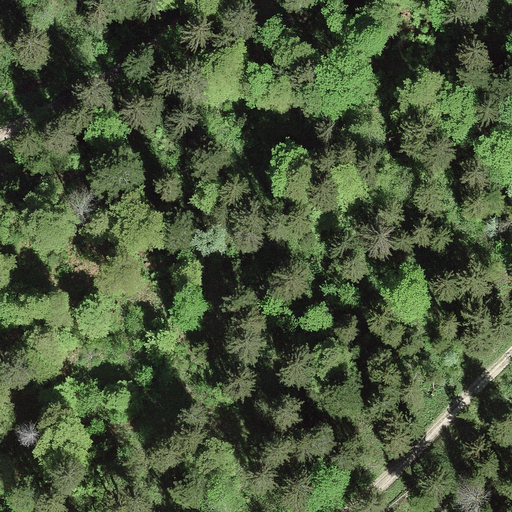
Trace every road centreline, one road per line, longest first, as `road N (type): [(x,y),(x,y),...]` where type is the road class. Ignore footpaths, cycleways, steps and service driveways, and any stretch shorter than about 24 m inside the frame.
road 1 (track): [(511,341),(364,511)]
road 2 (track): [(0,127),(154,0)]
